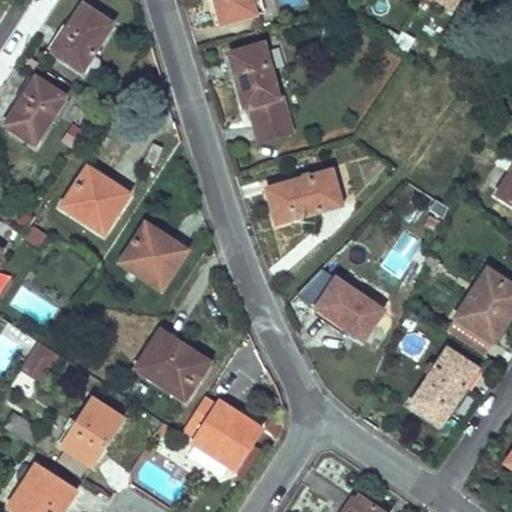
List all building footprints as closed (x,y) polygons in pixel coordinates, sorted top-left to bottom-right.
[(213,0),(220,23),(256,14),(251,0),(213,0)] [(113,22),(84,3),(52,51),(81,71),(113,22)] [(264,43),(228,53),(244,107),(248,106),(258,143),(294,133),(285,96),(279,98),(264,43)] [(64,96),(35,77),(4,123),(33,142),(64,96)] [(76,150),(86,134),(73,126),(63,141),(76,150)] [(129,193),(89,167),(63,206),(103,232),(129,193)] [(511,167),(496,192),(511,202),(511,167)] [(342,205),(333,169),(266,187),(275,223),(342,205)] [(188,250),(145,222),(136,236),(178,264),(188,250)] [(178,264),(136,236),(119,261),(162,288),(178,264)] [(392,270),(410,266),(407,249),(389,253),(392,270)] [(511,309),(511,284),(487,267),(445,329),(484,354),(511,309)] [(383,310),(335,277),(315,307),(362,340),(383,310)] [(395,319),(383,310),(362,340),(374,348),(395,319)] [(207,361),(160,329),(151,343),(198,375),(207,361)] [(0,338),(0,373),(16,350),(0,338)] [(58,353),(39,341),(22,366),(42,379),(58,353)] [(198,375),(151,343),(135,366),(183,398),(198,375)] [(475,367),(446,348),(409,403),(439,423),(475,367)] [(203,395),(181,429),(193,437),(191,440),(233,468),(260,427),(218,400),(216,403),(203,395)] [(122,417),(92,397),(60,445),(61,446),(84,461),(90,465),(122,417)] [(41,430),(19,416),(11,429),(32,443),(41,430)] [(76,475),(84,461),(61,446),(53,459),(76,475)] [(59,511),(74,490),(34,465),(9,504),(20,511),(59,511)] [(381,511),(358,495),(346,511),(381,511)]
